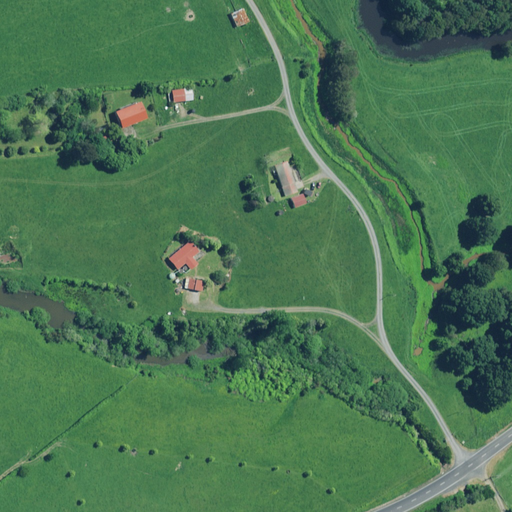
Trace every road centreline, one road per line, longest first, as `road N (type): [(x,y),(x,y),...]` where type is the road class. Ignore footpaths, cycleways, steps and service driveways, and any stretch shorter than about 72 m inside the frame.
road 1 (unknown): [(469,465),(386,349),(369,231),(301,138),(276,54),(248,0)]
road 2 (unclassified): [(394,511),(511,432)]
